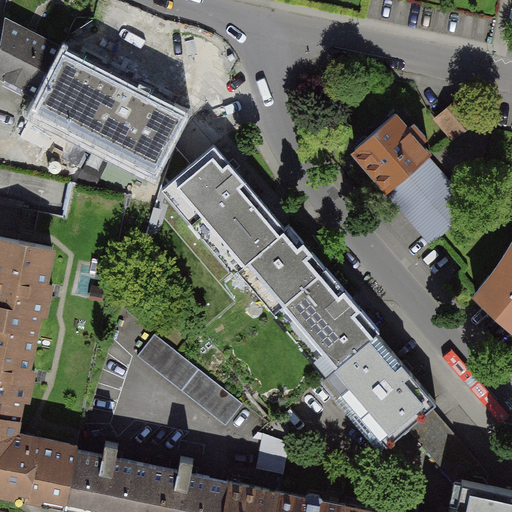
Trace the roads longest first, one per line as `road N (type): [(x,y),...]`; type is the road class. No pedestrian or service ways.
road 1 (residential): [(511,420),(306,182),(280,140),(254,17)]
road 2 (residential): [(254,17),(511,76)]
